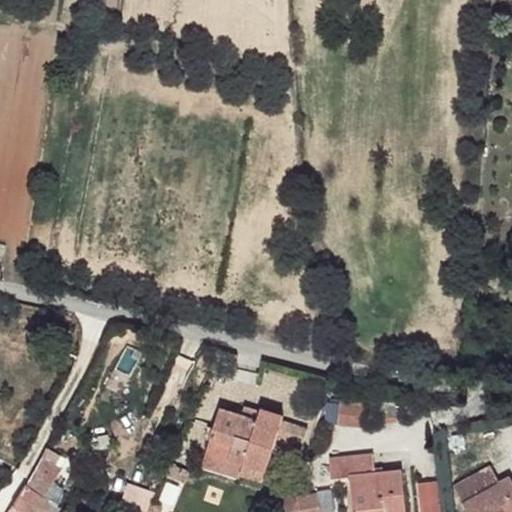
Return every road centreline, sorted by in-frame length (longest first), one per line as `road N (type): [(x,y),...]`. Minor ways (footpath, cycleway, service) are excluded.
road 1 (unclassified): [(511,387),(429,383),(0,291)]
road 2 (unknown): [(109,315),(0,499)]
